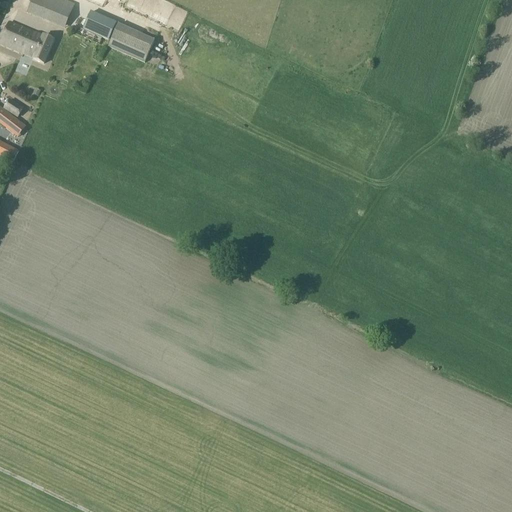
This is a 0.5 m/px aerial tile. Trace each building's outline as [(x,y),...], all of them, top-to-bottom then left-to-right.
[(60,0),(33,0),(31,6),(67,21),(74,6),(60,0)] [(90,12),(83,29),(103,38),(109,40),(116,23),(90,12)] [(9,22),(8,26),(0,42),(0,43),(33,58),(32,59),(43,64),(54,40),(43,35),(42,37),(9,22)] [(119,25),(109,46),(145,62),(154,41),(119,25)] [(3,109),(18,119),(24,109),(10,100),(3,109)] [(26,129),(0,109),(0,108),(0,123),(18,138),(26,129)] [(0,157),(13,164),(18,153),(3,145),(1,151),(0,150),(0,157)]
